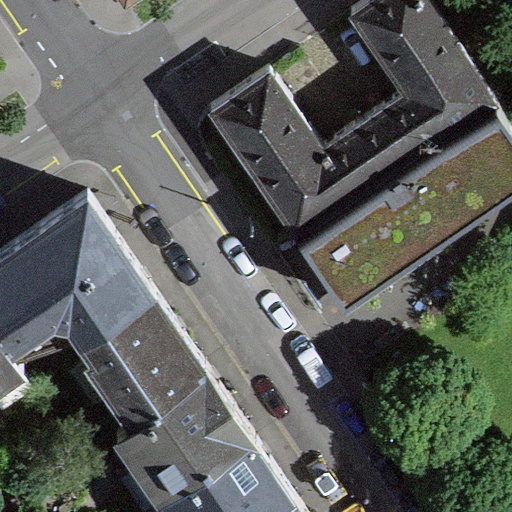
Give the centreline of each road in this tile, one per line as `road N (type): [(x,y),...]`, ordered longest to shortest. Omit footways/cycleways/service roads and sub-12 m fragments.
road 1 (residential): [(385,511),(93,80)]
road 2 (residential): [(93,80),(211,0)]
